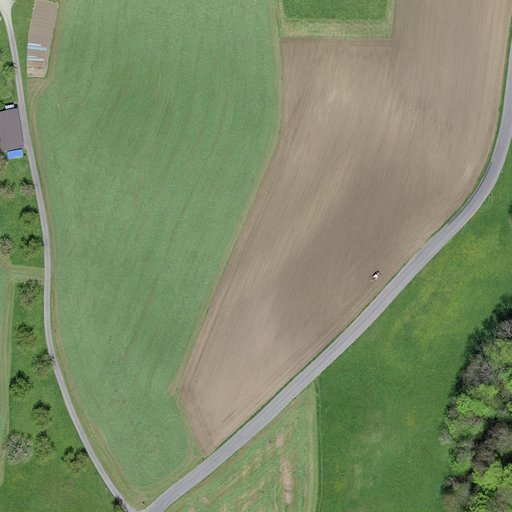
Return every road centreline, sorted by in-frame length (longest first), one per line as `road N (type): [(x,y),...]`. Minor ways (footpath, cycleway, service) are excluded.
road 1 (tertiary): [(155,511),(278,408),(474,211),(494,179),(511,104)]
road 2 (track): [(132,511),(98,465),(54,356),(46,230),(0,0)]
road 3 (track): [(313,373),(314,511)]
